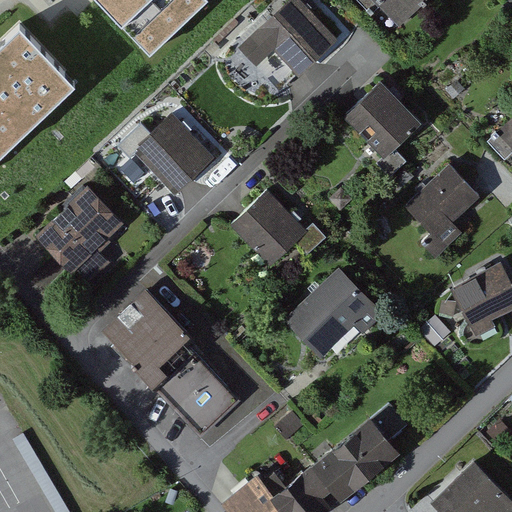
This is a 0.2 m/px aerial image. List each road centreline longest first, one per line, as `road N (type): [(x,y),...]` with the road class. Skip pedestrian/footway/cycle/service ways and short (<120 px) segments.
road 1 (residential): [(214,511),(0,266)]
road 2 (residential): [(511,371),(362,511)]
